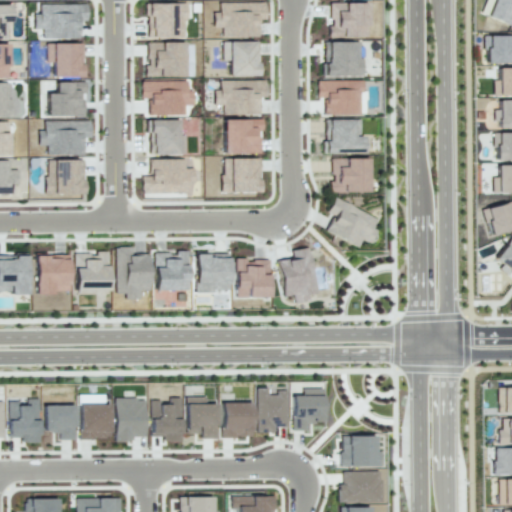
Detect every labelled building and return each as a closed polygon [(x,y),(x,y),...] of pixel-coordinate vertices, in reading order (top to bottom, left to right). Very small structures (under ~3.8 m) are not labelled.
[(511,0),(488,0),(483,15),(511,26),(511,23),(511,0)] [(141,3),(142,16),(145,16),(145,37),(181,36),(181,19),(185,19),(184,2),(141,3)] [(215,2),(215,11),(209,11),(209,28),(218,27),(218,36),(254,35),(254,19),(262,19),(262,2),(215,2)] [(326,2),(326,19),(328,19),(328,24),(324,24),(325,37),(366,36),(365,2),(326,2)] [(37,4),(37,12),(30,13),(30,29),(40,29),(40,37),(75,37),(75,20),(83,20),(83,3),(37,4)] [(0,4),(0,38),(6,38),(5,22),(8,22),(8,4),(0,4)] [(511,35),(479,36),(480,63),(511,63),(511,35)] [(218,41),(218,60),(225,60),(225,76),(258,75),(257,63),(255,63),(255,40),(218,41)] [(143,42),(143,58),(146,58),(146,65),(141,65),(141,78),(183,77),(182,41),(143,42)] [(356,41),(356,58),(359,58),(359,75),(320,75),(320,41),(356,41)] [(43,43),(43,61),(49,61),(49,77),(82,77),(82,64),(79,64),(79,43),(43,43)] [(495,80),(490,80),(490,94),(511,94),(511,66),(495,66),(495,80)] [(313,80),(313,97),(322,97),(322,114),(359,113),(358,91),(361,91),(360,79),(313,80)] [(137,80),(137,98),(145,98),(145,114),(182,114),(182,105),(189,105),(190,90),(184,90),(184,80),(137,80)] [(216,80),(216,89),(210,89),(210,106),(219,106),(219,114),(255,113),(254,97),(263,97),(262,80),(216,80)] [(51,81),(83,81),(83,92),(79,92),(79,99),(81,99),(81,115),(44,115),(44,92),(51,92),(51,81)] [(0,82),(0,116),(10,116),(9,99),(5,99),(5,82),(0,82)] [(511,100),(511,128),(494,128),(494,100),(511,100)] [(320,117),(319,153),(360,153),(360,134),(357,134),(357,117),(320,117)] [(254,130),(254,136),(257,136),(257,153),(219,153),(219,118),(259,118),(259,130),(254,130)] [(41,121),(41,130),(35,130),(35,146),(44,146),(44,154),(80,154),(80,138),(88,138),(88,120),(41,121)] [(143,120),(143,133),(147,133),(148,152),(182,152),(182,135),(175,135),(175,120),(143,120)] [(511,132),(511,159),(492,160),(491,133),(511,132)] [(327,158),(327,175),(330,175),(330,182),(326,182),(326,192),(367,191),(366,157),(327,158)] [(256,158),(219,158),(218,192),(255,192),(256,158)] [(45,160),(45,176),(41,176),(41,194),(83,193),(82,180),(80,180),(80,159),(45,160)] [(148,177),(147,160),(182,159),(182,168),(191,168),(191,184),(186,184),(186,194),(139,195),(139,177),(148,177)] [(0,160),(6,160),(6,169),(16,169),(16,184),(9,184),(9,193),(0,193),(0,160)] [(511,165),(511,192),(489,192),(489,176),(494,176),(494,165),(511,165)] [(511,198),(478,210),(487,237),(511,228),(511,198)] [(332,199),(326,212),(331,214),(329,218),(324,216),(317,230),(355,248),(359,240),(367,244),(374,229),(369,227),(373,218),(332,199)] [(510,235),(511,236),(511,276),(507,271),(504,275),(495,268),(498,264),(491,258),(510,235)] [(111,246),(129,246),(129,254),(145,254),(146,290),(136,291),(136,299),(121,299),(121,293),(112,293),(111,246)] [(280,296),(289,294),(291,303),(306,300),(305,294),(314,293),(305,247),(288,250),(290,258),(273,260),(280,296)] [(185,250),(173,250),(173,254),(167,254),(167,252),(151,252),(151,290),(185,290),(185,250)] [(106,251),(94,251),(94,254),(88,254),(88,252),(72,252),(71,290),(106,290),(106,251)] [(0,256),(12,256),(12,253),(24,253),(24,295),(6,295),(6,291),(0,291),(0,256)] [(191,254),(225,253),(226,294),(192,295),(191,254)] [(32,254),(65,254),(65,291),(49,291),(49,293),(32,293),(32,254)] [(231,258),(243,258),(243,261),(249,261),(249,259),(265,259),(265,297),(231,297),(231,258)] [(253,387),(264,388),(266,394),(272,394),(272,389),(285,389),(284,427),(272,427),(271,433),(252,432),(253,387)] [(494,387),(511,387),(511,414),(494,414),(494,387)] [(286,395),(320,394),(320,420),(311,421),(311,423),(304,424),(305,430),(287,430),(286,395)] [(75,403),(76,438),(107,437),(106,403),(89,403),(89,395),(80,395),(81,403),(75,403)] [(181,395),(204,395),(204,402),(213,402),(213,439),(198,439),(198,433),(181,433),(181,395)] [(147,436),(160,436),(160,440),(178,439),(177,397),(166,397),(166,401),(146,402),(147,436)] [(36,442),(35,398),(20,398),(20,400),(4,400),(5,437),(18,437),(18,442),(36,442)] [(141,398),(111,398),(112,441),(129,441),(129,436),(142,436),(141,398)] [(217,402),(248,402),(248,436),(236,436),(235,434),(232,434),(232,438),(217,438),(217,402)] [(41,405),(40,431),(56,431),(56,439),(71,439),(71,405),(41,405)] [(498,418),(511,418),(511,446),(493,446),(493,429),(498,429),(498,418)] [(337,433),(372,434),(372,450),(378,451),(378,466),(336,466),(337,433)] [(511,447),(511,475),(489,475),(489,460),(491,460),(491,448),(511,447)] [(338,471),(375,471),(375,478),(378,478),(378,502),(333,502),(333,484),(338,484),(338,471)] [(511,478),(511,504),(495,504),(494,478),(511,478)] [(231,511),(231,507),(226,507),(226,496),(270,495),(270,509),(267,509),(267,511),(231,511)] [(208,496),(174,497),(174,511),(214,511),(215,511),(209,511),(208,496)] [(72,511),(72,498),(115,497),(115,511),(72,511)] [(19,511),(53,511),(53,498),(22,498),(22,502),(20,502),(19,511)]
